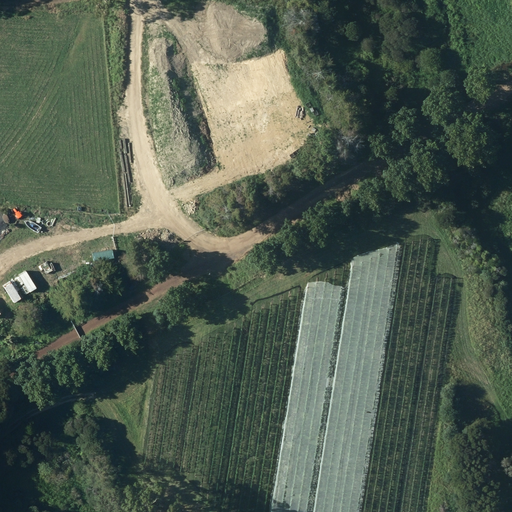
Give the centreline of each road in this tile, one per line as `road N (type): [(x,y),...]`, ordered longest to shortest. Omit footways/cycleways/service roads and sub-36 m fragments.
road 1 (track): [(129,0),(141,157),(179,230),(215,255)]
road 2 (track): [(209,511),(165,487),(134,483),(85,401),(54,395),(0,442)]
